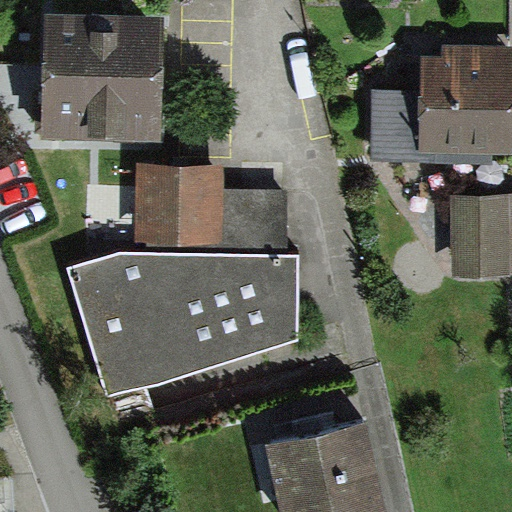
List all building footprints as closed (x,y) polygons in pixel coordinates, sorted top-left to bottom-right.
[(145,16),(34,12),(31,128),(141,131),(145,16)] [(363,154),(500,157),(502,53),(365,49),(363,154)] [(281,251),(282,192),(211,190),(212,169),(141,167),(139,247),(60,245),(101,395),(289,336),(292,251),(281,251)] [(511,200),(454,197),(451,269),(511,271),(511,200)] [(284,511),(363,511),(370,510),(350,422),(268,440),(284,511)]
